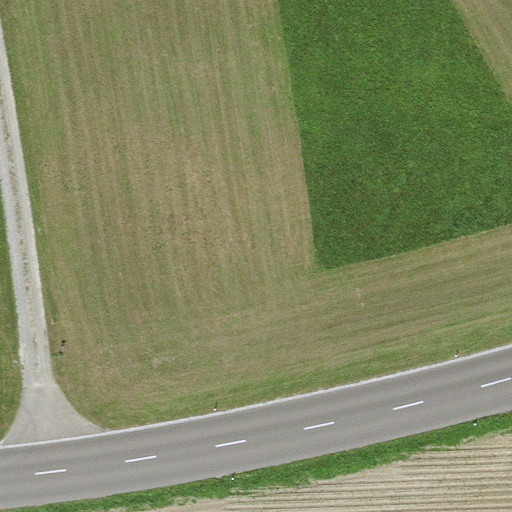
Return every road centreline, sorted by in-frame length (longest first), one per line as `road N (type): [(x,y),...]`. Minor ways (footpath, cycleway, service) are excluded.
road 1 (tertiary): [(511,376),(374,418),(0,477)]
road 2 (track): [(0,129),(58,473)]
